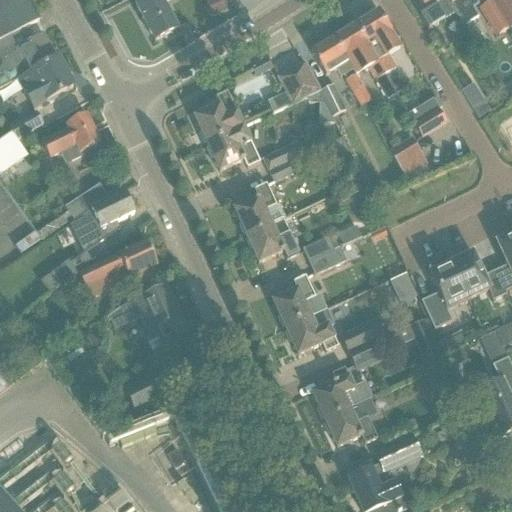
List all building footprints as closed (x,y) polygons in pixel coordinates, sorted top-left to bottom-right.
[(0,0),(0,42),(27,29),(1,0),(0,0)] [(151,0),(135,8),(140,18),(154,44),(177,32),(168,15),(162,5),(171,0),(151,0)] [(427,33),(455,16),(444,0),(416,0),(426,15),(419,19),(427,33)] [(444,0),(455,16),(463,28),(477,19),(472,11),(479,7),(475,0),(474,0),(444,0)] [(503,24),(511,18),(511,11),(505,0),(497,0),(491,4),(503,24)] [(228,1),(213,8),(220,23),(235,16),(228,1)] [(503,24),(491,4),(478,12),(490,31),(503,24)] [(369,53),(384,77),(393,71),(394,71),(386,59),(400,51),(392,38),(378,14),(354,29),(369,53)] [(27,29),(0,42),(0,90),(16,82),(16,81),(30,74),(54,62),(42,39),(34,43),(27,29)] [(332,42),(347,66),(351,73),(354,77),(354,78),(367,69),(375,82),(373,84),(385,104),(396,98),(383,77),(384,77),(369,53),(354,29),(332,42)] [(339,80),(351,73),(347,66),(332,42),(311,55),(326,79),(335,73),(337,77),(339,80)] [(30,74),(16,81),(16,82),(22,93),(32,111),(55,99),(72,90),(57,61),(54,62),(30,74)] [(268,64),(257,69),(260,76),(271,70),(268,64)] [(304,66),(278,81),(293,107),(319,92),(304,66)] [(354,78),(354,77),(344,83),(352,96),(362,91),(354,78)] [(332,120),(345,113),(332,88),(320,95),(325,106),(332,120)] [(472,88),(460,95),(477,122),(478,121),(481,119),(489,115),(472,88)] [(206,147),(243,130),(240,122),(226,95),(214,101),(218,109),(193,120),(206,147)] [(320,95),(306,101),(308,106),(325,106),(320,95)] [(421,139),(445,125),(446,125),(438,112),(414,126),(421,139)] [(34,115),(9,131),(16,143),(42,128),(34,115)] [(82,159),(81,155),(100,147),(86,118),(66,127),(68,132),(41,145),(49,161),(66,153),(71,164),(82,159)] [(430,144),(456,131),(452,124),(427,137),(430,144)] [(511,128),(498,134),(507,156),(511,153),(511,128)] [(243,130),(206,147),(218,175),(243,163),(247,171),(260,165),(243,130)] [(0,177),(27,159),(10,136),(0,143),(0,177)] [(407,185),(430,174),(410,141),(388,155),(407,185)] [(268,174),(296,161),(301,158),(296,147),(263,162),(268,174)] [(293,177),(301,173),(296,161),(268,174),(274,186),(293,177)] [(232,212),(245,239),(282,222),(266,187),(253,193),(257,201),(232,212)] [(437,214),(450,210),(442,187),(429,192),(437,214)] [(98,189),(66,213),(67,214),(73,224),(75,223),(98,209),(107,202),(98,189)] [(73,224),(68,227),(83,256),(119,232),(116,225),(133,217),(124,196),(105,205),(98,209),(75,223),(73,224)] [(282,222),(245,239),(258,267),(282,255),(286,263),(298,258),(288,237),(282,222)] [(383,231),(371,237),(375,244),(387,238),(383,231)] [(342,249),(345,247),(340,235),(328,240),(302,252),(308,266),(342,250),(342,249)] [(511,236),(495,245),(506,268),(495,273),(504,293),(511,289),(511,236)] [(110,292),(105,281),(124,272),(128,281),(138,277),(156,269),(146,245),(128,253),(98,267),(77,277),(88,301),(110,292)] [(340,252),(343,251),(342,250),(308,266),(314,279),(346,264),(340,252)] [(473,256),(450,266),(467,303),(489,293),(493,303),(506,297),(504,293),(495,273),(483,279),(473,256)] [(67,264),(39,284),(49,296),(76,276),(69,267),(67,264)] [(445,312),(467,303),(450,266),(428,276),(437,297),(420,304),(433,333),(451,324),(445,312)] [(296,293),(272,304),(284,332),(310,320),(326,312),(319,299),(315,301),(305,279),(292,285),(296,293)] [(147,293),(120,313),(127,327),(138,322),(140,321),(151,343),(147,345),(158,368),(168,363),(165,355),(172,352),(191,343),(166,289),(149,296),(147,293)] [(310,320),(284,332),(297,359),(321,348),(325,356),(337,350),(329,331),(333,329),(326,312),(310,320)] [(427,321),(408,330),(414,343),(433,334),(427,321)] [(349,358),(376,345),(385,340),(378,325),(341,342),(349,358)] [(504,329),(495,334),(502,350),(511,346),(504,329)] [(433,334),(414,343),(421,357),(440,348),(433,334)] [(479,342),(490,366),(504,359),(493,335),(479,342)] [(376,345),(349,358),(356,373),(392,356),(385,340),(376,345)] [(41,366),(51,350),(36,341),(27,357),(41,366)] [(76,346),(57,360),(63,369),(82,356),(76,346)] [(461,352),(447,359),(452,370),(467,363),(461,352)] [(500,385),(477,396),(497,441),(511,434),(511,407),(511,406),(511,372),(507,362),(493,368),(500,385)] [(335,385),(311,397),(323,424),(348,412),(368,403),(373,401),(365,385),(352,391),(344,372),(331,377),(335,385)] [(445,372),(432,378),(439,394),(452,388),(445,372)] [(158,375),(123,393),(134,415),(169,397),(158,375)] [(348,412),(323,424),(336,451),(360,440),(364,448),(377,442),(367,421),(375,417),(368,403),(348,412)] [(101,415),(104,422),(122,413),(118,407),(101,415)] [(469,416),(449,425),(455,439),(458,438),(461,445),(478,438),(469,416)] [(413,422),(405,426),(409,436),(410,437),(418,433),(413,422)] [(383,437),(388,448),(410,437),(409,436),(405,426),(383,437)] [(374,459),(379,471),(383,479),(421,461),(412,441),(374,459)] [(174,473),(184,468),(176,453),(167,458),(174,473)] [(387,511),(406,511),(394,485),(379,492),(370,471),(365,474),(346,482),(360,511),(376,511),(386,508),(387,511)] [(0,511),(13,511),(0,495),(0,511)] [(137,511),(129,495),(96,511),(137,511)]
